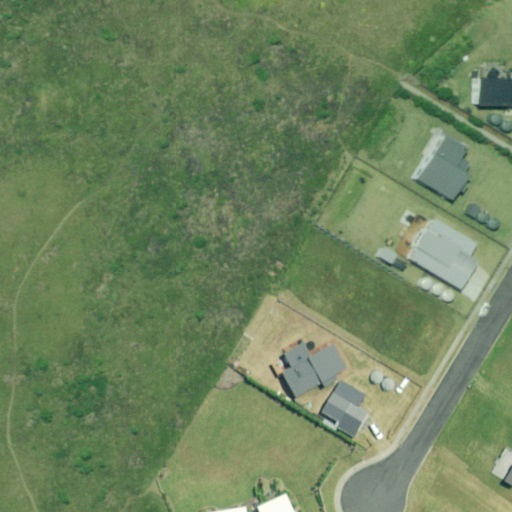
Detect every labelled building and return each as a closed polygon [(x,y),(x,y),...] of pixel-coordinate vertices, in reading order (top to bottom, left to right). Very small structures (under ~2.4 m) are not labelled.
[(511,76),(469,76),(469,107),(511,108),(511,76)] [(460,147),(439,134),(410,180),(443,201),(461,173),(448,165),(460,147)] [(405,255),(402,260),(453,289),(462,274),(442,263),(451,248),(465,255),(472,243),(427,217),(423,223),(418,220),(400,252),(405,255)] [(389,255),(377,248),(372,258),(383,264),(389,255)] [(285,370),(300,394),(349,365),(335,343),(315,356),(306,342),(287,354),(293,364),(285,370)] [(334,390),(322,410),(340,421),(338,425),(354,435),(369,411),(334,390)] [(260,505),(262,511),(298,511),(290,492),(260,505)]
